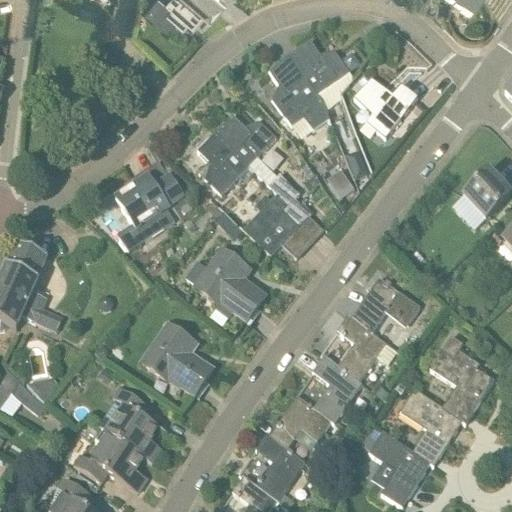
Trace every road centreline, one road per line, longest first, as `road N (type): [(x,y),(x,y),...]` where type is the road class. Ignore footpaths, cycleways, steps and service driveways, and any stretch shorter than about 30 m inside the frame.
road 1 (residential): [(479,91),(414,23),(391,10),(308,7),(223,46),(97,166),(45,202),(1,216)]
road 2 (residential): [(173,511),(247,396),(479,91)]
road 3 (residential): [(1,216),(28,0)]
road 4 (residential): [(494,450),(468,456),(460,486),(483,505),(511,490)]
